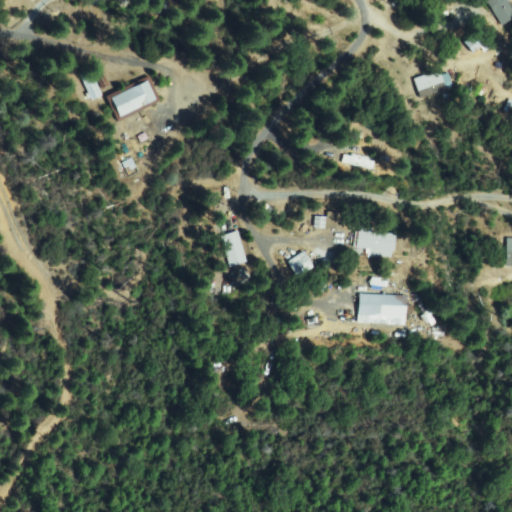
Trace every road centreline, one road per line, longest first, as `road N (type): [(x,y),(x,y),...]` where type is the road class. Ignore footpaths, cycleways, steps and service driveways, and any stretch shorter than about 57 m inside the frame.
road 1 (residential): [(7,473),(65,388),(69,364),(40,267),(0,179)]
road 2 (residential): [(303,256),(263,216),(270,140),(351,58)]
